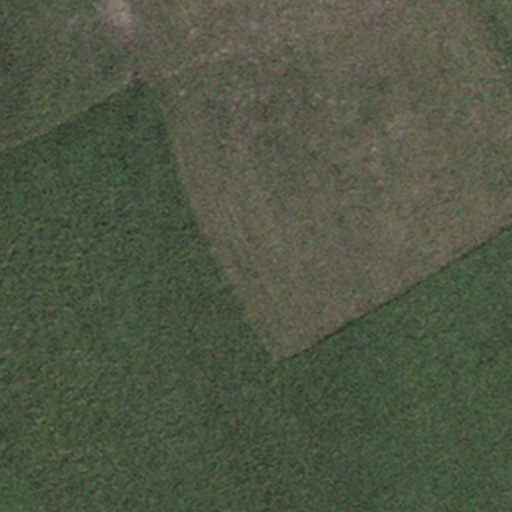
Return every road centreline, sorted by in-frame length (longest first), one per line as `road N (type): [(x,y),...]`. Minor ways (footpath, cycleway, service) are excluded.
road 1 (track): [(0,32),(151,48),(329,20),(368,0)]
road 2 (track): [(412,0),(437,120),(511,269)]
